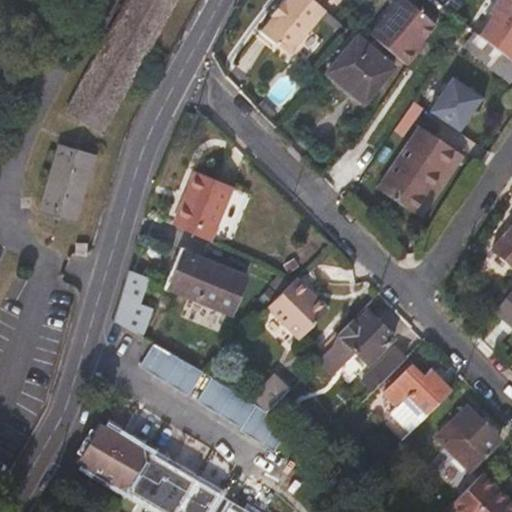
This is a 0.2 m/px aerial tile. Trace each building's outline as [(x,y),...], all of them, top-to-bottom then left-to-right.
[(174,0),(127,0),(66,111),(102,131),(174,0)] [(324,10),(312,0),(287,0),(280,9),(278,7),(271,14),(274,17),(261,31),(287,54),(324,10)] [(435,24),(405,0),(397,0),(369,34),(404,65),(416,52),(413,49),(421,40),(435,24)] [(511,50),(511,0),(493,0),(476,25),(511,50)] [(392,68),(357,37),(331,68),(351,87),(349,90),(363,102),(392,68)] [(424,43),(421,40),(413,49),(416,52),(424,43)] [(480,98),(451,78),(428,111),(458,131),(480,98)] [(455,150),(418,125),(376,187),(413,213),(455,150)] [(94,153),(60,143),(40,212),(74,222),(94,153)] [(463,156),(455,150),(413,213),(421,218),(463,156)] [(232,189),(197,173),(175,219),(210,235),(232,189)] [(210,235),(175,219),(172,225),(207,242),(210,235)] [(511,224),(492,251),(511,266),(511,224)] [(243,276),(182,251),(168,287),(228,312),(243,276)] [(144,279),(127,272),(114,320),(127,329),(144,279)] [(326,311),(295,279),(292,282),(266,307),(298,338),(326,311)] [(511,287),(494,310),(511,325),(511,287)] [(393,340),(363,309),(336,336),(367,367),(393,340)] [(152,376),(165,353),(151,344),(138,368),(152,376)] [(407,355),(396,344),(362,377),(360,379),(372,392),(407,355)] [(176,360),(165,353),(152,376),(163,383),(176,360)] [(187,367),(176,360),(163,383),(175,390),(187,367)] [(422,379),(409,366),(383,393),(396,407),(406,397),(425,417),(449,392),(428,371),(422,379)] [(199,375),(187,367),(175,390),(186,397),(199,375)] [(197,404),(208,411),(221,389),(210,382),(197,404)] [(284,396),(271,382),(259,394),(257,392),(249,399),(264,416),(284,396)] [(232,396),(221,389),(208,411),(219,418),(232,396)] [(232,396),(219,418),(231,424),(244,403),(232,396)] [(425,417),(406,397),(396,407),(390,413),(410,432),(425,417)] [(146,407),(139,402),(120,436),(111,430),(109,433),(106,437),(119,445),(133,453),(135,449),(137,446),(128,440),(146,407)] [(255,410),(244,403),(231,424),(243,432),(255,410)] [(496,441),(465,408),(435,437),(468,470),(496,441)] [(240,435),(251,441),(265,417),(264,416),(255,410),(243,432),(240,435)] [(276,425),(265,417),(251,441),(262,448),(276,425)] [(276,425),(262,448),(275,455),(286,432),(276,425)] [(114,487),(125,493),(146,456),(135,449),(133,453),(119,445),(106,437),(109,433),(99,427),(75,465),(86,471),(88,468),(101,475),(116,484),(114,487)] [(125,493),(148,507),(169,470),(146,456),(125,493)] [(148,507),(157,511),(175,511),(192,483),(169,470),(148,507)] [(494,486),(481,472),(452,502),(460,511),(468,511),(491,489),(494,486)] [(192,483),(175,511),(208,511),(217,498),(192,483)] [(511,511),(511,504),(505,498),(503,495),(500,498),(491,489),(468,511),(511,511)]
